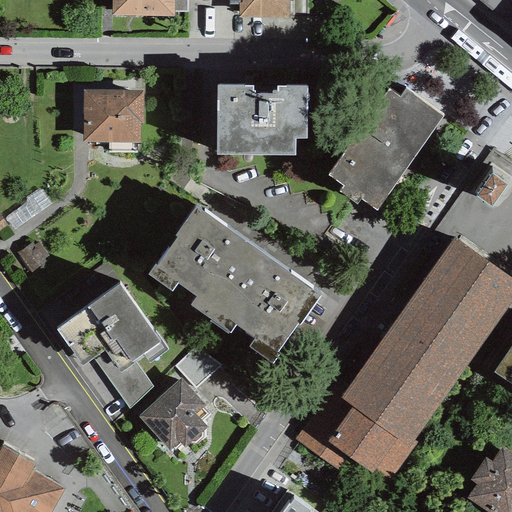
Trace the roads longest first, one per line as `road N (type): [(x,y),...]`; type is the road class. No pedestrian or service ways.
road 1 (residential): [(222,511),(511,106)]
road 2 (residential): [(446,10),(408,48),(388,55),(0,54)]
road 3 (residential): [(0,292),(153,511)]
